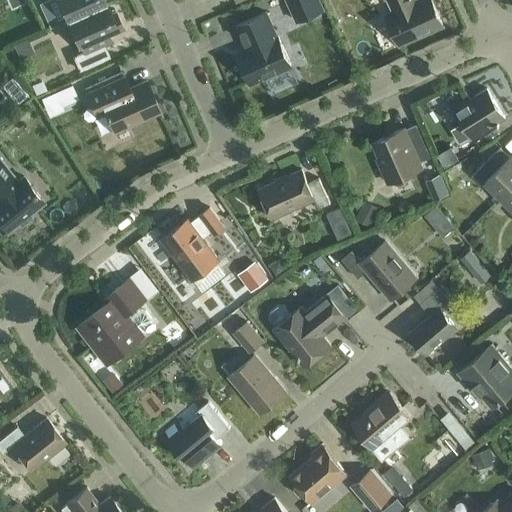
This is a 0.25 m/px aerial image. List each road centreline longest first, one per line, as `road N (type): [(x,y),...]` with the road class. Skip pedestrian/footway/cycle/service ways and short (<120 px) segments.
road 1 (residential): [(227,152),(501,39)]
road 2 (residential): [(166,511),(21,322),(19,293)]
road 3 (residential): [(189,511),(384,350)]
road 4 (residential): [(19,293),(156,188),(227,152)]
road 5 (residential): [(161,0),(227,152)]
